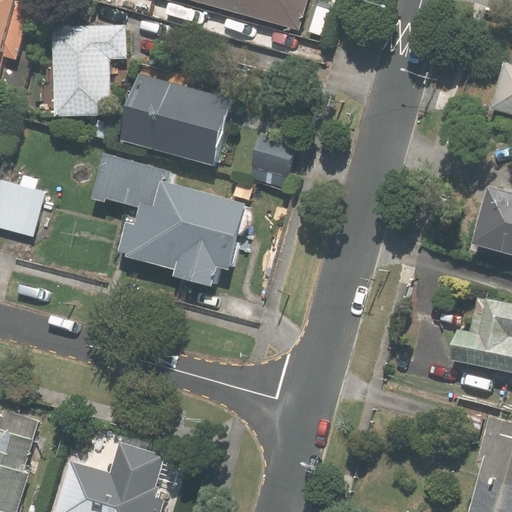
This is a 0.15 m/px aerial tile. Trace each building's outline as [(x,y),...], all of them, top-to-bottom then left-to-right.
[(0,0),(0,87),(8,89),(15,58),(27,61),(41,0),(0,0)] [(316,0),(218,0),(308,27),(316,0)] [(138,24),(61,24),(61,116),(117,116),(117,56),(138,56),(138,24)] [(511,63),(499,109),(511,112),(511,63)] [(251,101),(149,72),(130,138),(232,166),(251,101)] [(139,220),(129,253),(194,271),(193,276),(230,287),(236,265),(252,270),(257,251),(251,249),(264,204),(184,181),(187,170),(119,151),(107,194),(156,207),(151,223),(139,220)] [(2,226),(53,240),(67,190),(16,176),(2,226)] [(511,185),(506,184),(489,243),(511,248),(511,185)] [(511,304),(485,298),(478,328),(468,325),(459,361),(511,373),(511,304)] [(0,508),(13,511),(28,511),(40,472),(32,470),(46,421),(0,408),(0,508)] [(511,511),(511,415),(501,412),(491,450),(498,451),(481,511),(511,511)] [(72,485),(64,511),(172,511),(176,500),(170,499),(173,486),(170,485),(179,454),(131,440),(122,470),(85,459),(77,486),(72,485)]
